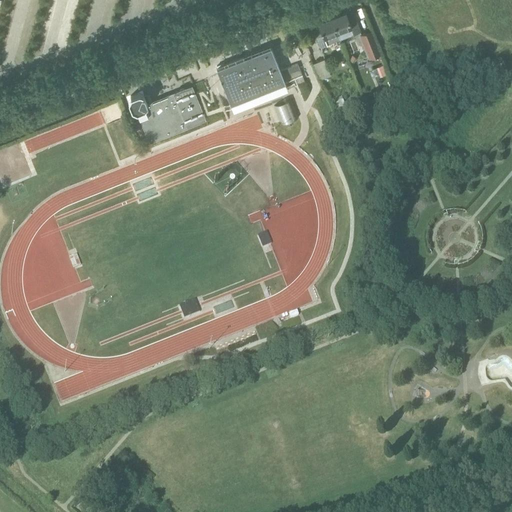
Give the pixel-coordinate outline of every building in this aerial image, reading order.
[(346,13),(332,18),(337,32),(340,39),(360,31),(355,18),(349,20),(346,13)] [(337,32),(332,18),(318,23),(321,31),(315,33),(320,47),(327,44),(324,37),(337,32)] [(359,35),(361,40),(369,59),(382,54),(372,29),(359,35)] [(271,46),(216,68),(233,109),(287,88),(271,46)] [(325,58),(314,62),(320,79),(332,75),(325,58)] [(294,85),(295,85),(305,81),(297,63),(287,68),(294,85)] [(149,143),(187,128),(173,93),(147,103),(144,95),(139,93),(130,96),(128,101),(131,109),(136,112),(137,111),(149,143)] [(392,105),(389,99),(381,102),(383,108),(392,105)] [(348,115),(343,102),(335,105),(340,118),(348,115)]
